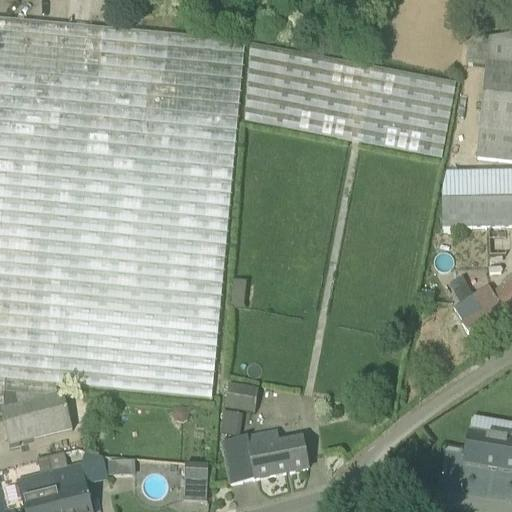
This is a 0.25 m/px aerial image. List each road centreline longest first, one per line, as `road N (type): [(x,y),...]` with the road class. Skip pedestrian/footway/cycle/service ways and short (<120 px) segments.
road 1 (residential): [(340,497),(410,424),(511,366)]
road 2 (residential): [(498,511),(377,497)]
